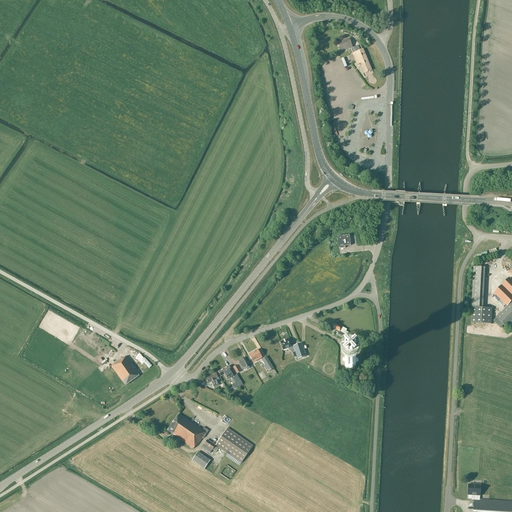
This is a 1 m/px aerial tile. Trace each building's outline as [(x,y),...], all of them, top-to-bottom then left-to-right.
[(352,51),(353,50),(352,48),(353,48),(349,39),(338,43),(341,51),(346,49),(346,50),(351,48),(352,51)] [(361,63),(365,73),(371,71),(363,49),(361,50),(360,48),(357,49),(356,46),(353,48),(352,48),(353,50),(352,51),(353,53),(357,65),(361,63)] [(368,132),(366,131),(364,133),(365,135),(367,136),(368,138),(370,139),(371,137),(371,135),(373,133),(372,131),(370,130),(368,132)] [(337,236),(339,249),(345,248),(345,246),(351,246),(349,235),(337,236)] [(481,308),(481,290),(483,267),(473,267),(471,322),(480,322),(493,323),(493,309),(481,308)] [(502,284),(511,294),(511,280),(509,277),(502,284)] [(511,300),(511,294),(502,284),(493,293),(506,306),(511,300)] [(511,323),(511,301),(496,318),(506,329),(511,323)] [(335,323),(332,327),(344,334),(346,329),(335,323)] [(292,347),(289,339),(280,342),(283,350),(292,347)] [(116,352),(102,343),(97,351),(109,360),(111,357),(112,358),(116,352)] [(303,354),(300,344),(292,347),(293,348),(289,350),(289,351),(292,353),(294,352),(296,357),(303,354)] [(229,362),(233,360),(225,350),(222,353),(229,362)] [(249,355),(253,362),(262,358),(257,350),(249,355)] [(123,358),(111,366),(125,385),(139,376),(138,375),(139,374),(137,371),(136,372),(134,369),(135,368),(127,356),(123,358)] [(272,365),(266,357),(262,360),(267,368),(272,365)] [(250,368),(244,358),(237,361),(242,370),(246,368),(247,369),(250,368)] [(345,363),(344,365),(345,367),(346,368),(347,370),(349,370),(351,370),(353,370),(355,368),(356,367),(356,365),(356,363),(355,361),(353,360),(351,359),(349,359),(347,360),(346,361),(345,363)] [(241,372),(237,365),(233,367),(237,374),(241,372)] [(231,371),(229,366),(218,372),(221,377),(224,375),(227,381),(231,378),(234,383),(240,380),(236,374),(234,375),(231,371)] [(219,380),(219,379),(216,374),(205,379),(206,381),(202,383),(204,387),(206,387),(208,386),(210,387),(212,386),(214,388),(219,385),(217,381),(219,380)] [(84,395),(80,398),(86,406),(90,404),(84,395)] [(72,407),(81,418),(89,411),(81,400),(72,407)] [(244,423),(247,419),(252,424),(253,422),(239,411),(236,414),(240,417),(239,418),(244,423)] [(172,433),(177,436),(188,421),(179,414),(167,430),(171,433),(172,433)] [(203,431),(188,421),(177,436),(176,437),(193,449),(196,445),(197,445),(203,437),(204,438),(209,431),(205,428),(203,431)] [(227,428),(215,446),(219,449),(241,463),(253,446),(227,428)] [(216,453),(219,449),(215,446),(207,440),(202,448),(210,454),(212,450),(216,453)] [(198,452),(192,460),(205,469),(210,461),(198,452)] [(206,468),(211,472),(215,466),(210,463),(206,468)] [(478,500),(479,500),(480,496),(481,485),(472,484),(471,499),(474,500),(474,499),(478,500)] [(478,500),(474,499),(474,500),(473,511),(511,511),(511,501),(479,500),(478,500)]
